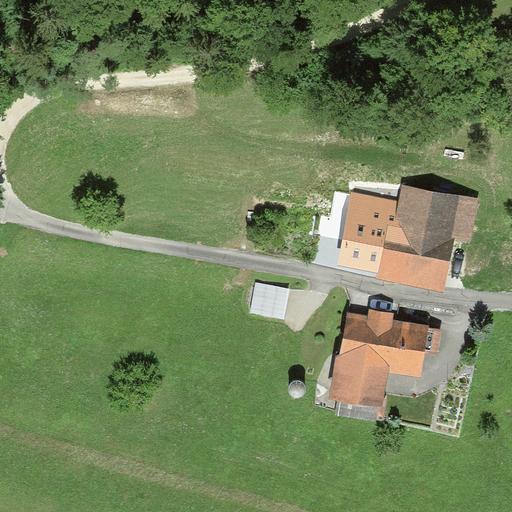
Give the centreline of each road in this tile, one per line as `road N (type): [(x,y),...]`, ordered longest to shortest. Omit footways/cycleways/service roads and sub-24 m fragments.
road 1 (track): [(0,201),(63,231),(418,293),(511,301)]
road 2 (track): [(0,135),(4,122),(47,90),(209,74),(368,30)]
